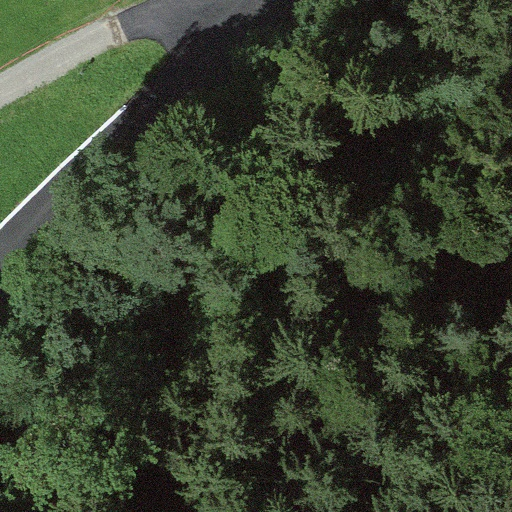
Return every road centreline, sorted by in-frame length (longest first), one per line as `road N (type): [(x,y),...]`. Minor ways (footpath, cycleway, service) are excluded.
road 1 (tertiary): [(0,277),(287,0)]
road 2 (track): [(203,0),(0,102)]
